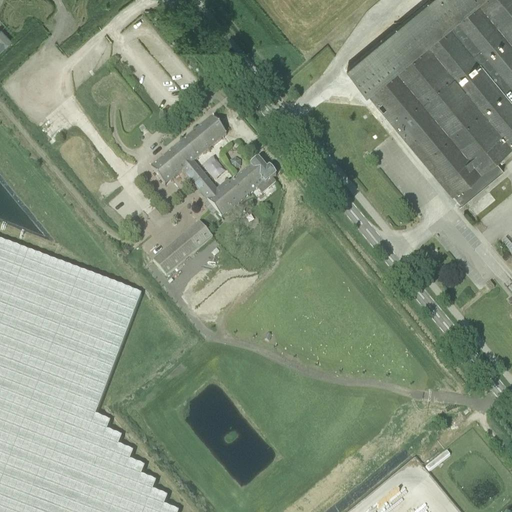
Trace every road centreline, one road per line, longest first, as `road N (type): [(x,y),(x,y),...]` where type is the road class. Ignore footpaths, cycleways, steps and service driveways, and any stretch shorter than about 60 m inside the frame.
road 1 (tertiary): [(511,405),(175,0)]
road 2 (unknown): [(146,0),(122,22),(180,109),(135,154)]
